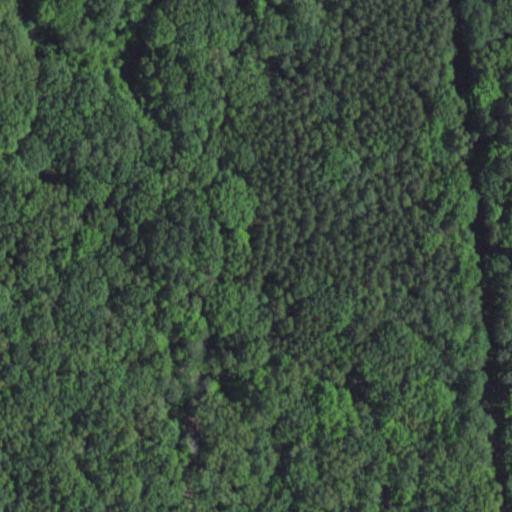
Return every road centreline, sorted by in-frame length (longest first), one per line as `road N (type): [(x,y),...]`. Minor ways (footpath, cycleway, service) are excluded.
road 1 (residential): [(176,511),(212,0)]
road 2 (track): [(186,367),(419,380),(511,397)]
road 3 (track): [(0,366),(41,352),(105,352),(186,367)]
